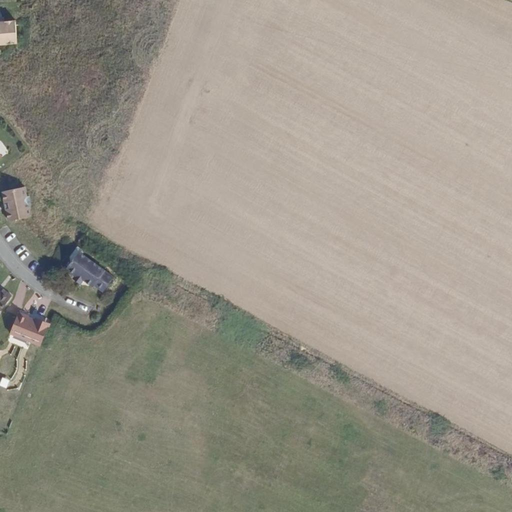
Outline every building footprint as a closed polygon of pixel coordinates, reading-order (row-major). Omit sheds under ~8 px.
[(0,21),(0,44),(18,43),(15,20),(4,21),(0,21)] [(24,201),(27,196),(24,187),(2,192),(9,221),(31,216),(29,206),(25,207),(24,201)] [(70,257),(71,262),(73,259),(75,261),(80,253),(84,255),(83,250),(78,246),(70,257)] [(73,259),(71,262),(65,270),(75,276),(75,277),(77,275),(84,280),(93,287),(94,285),(103,292),(114,277),(84,255),(80,253),(75,261),(73,259)] [(75,277),(75,276),(73,278),(81,284),(84,280),(77,275),(75,277)] [(3,289),(0,292),(0,291),(0,311),(12,296),(3,289)] [(47,325),(37,321),(33,320),(33,321),(28,319),(29,317),(19,312),(10,333),(40,345),(48,326),(47,325)]
